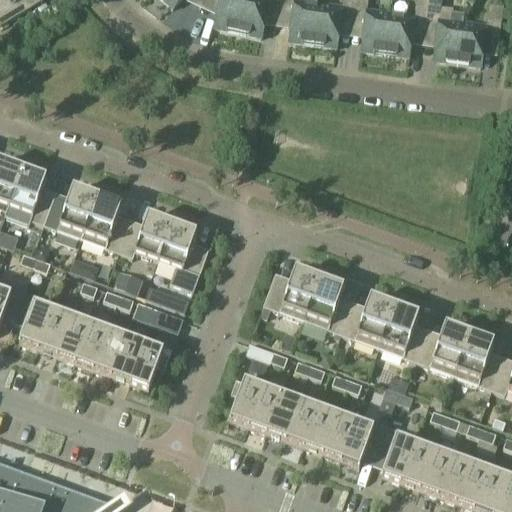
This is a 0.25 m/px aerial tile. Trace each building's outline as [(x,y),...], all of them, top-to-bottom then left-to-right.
[(0,0),(0,29),(27,13),(21,3),(25,0),(0,0)] [(157,0),(172,12),(182,0),(157,0)] [(238,37),(245,0),(215,0),(220,2),(214,32),(238,37)] [(279,13),(280,0),(268,0),(269,0),(267,0),(245,0),(238,37),(260,42),(267,12),(279,13)] [(312,49),(317,8),(294,5),(294,0),(280,0),(279,13),(292,15),(288,46),(312,49)] [(352,23),(354,0),(342,0),(341,11),(317,8),(312,49),(336,52),(340,21),(352,23)] [(384,58),(389,17),(366,14),(367,0),(354,0),(352,23),(364,25),(360,55),(384,58)] [(424,33),(428,0),(426,0),(415,0),(413,20),(389,17),(384,58),(408,62),(412,31),(424,33)] [(456,68),(462,27),(452,25),(453,13),(440,11),(441,2),(428,0),(424,33),(436,34),(432,65),(456,68)] [(462,27),(456,68),(480,71),(484,41),(498,42),(502,10),(488,8),(485,30),(462,27)] [(0,208),(8,211),(21,175),(0,167),(0,208)] [(43,231),(54,201),(41,196),(46,184),(21,175),(8,211),(32,220),(30,226),(43,231)] [(81,245),(97,202),(72,194),(68,206),(54,201),(43,231),(81,245)] [(118,258),(129,229),(116,224),(121,211),(97,202),(81,245),(118,258)] [(158,266),(172,230),(147,221),(143,234),(129,229),(118,258),(132,263),(134,257),(158,266)] [(172,230),(158,266),(175,273),(169,289),(193,298),(207,257),(191,251),(196,239),(172,230)] [(49,234),(46,242),(68,250),(71,242),(49,234)] [(329,234),(329,243),(346,244),(346,234),(329,234)] [(0,258),(0,277),(33,287),(36,275),(11,268),(14,258),(1,254),(0,258)] [(33,274),(37,264),(23,260),(20,269),(33,274)] [(37,264),(33,274),(46,279),(50,269),(37,264)] [(86,268),(81,281),(83,281),(93,285),(98,272),(86,268)] [(303,327),(319,284),(294,275),(290,288),(274,282),(263,312),(303,327)] [(138,301),(144,286),(120,277),(114,292),(138,301)] [(341,340),(352,311),(360,288),(347,283),(343,293),(319,284),(303,327),(341,340)] [(84,288),(80,298),(93,303),(97,293),(84,288)] [(0,329),(2,323),(13,327),(25,297),(25,296),(12,292),(10,297),(0,292),(0,329)] [(37,355),(52,316),(33,310),(36,301),(25,297),(14,327),(25,331),(19,349),(37,355)] [(116,311),(120,301),(106,297),(103,306),(116,311)] [(120,301),(116,311),(129,316),(133,306),(120,301)] [(378,354),(394,312),(369,303),(365,316),(352,311),(341,340),(378,354)] [(153,325),(157,315),(144,310),(140,320),(153,325)] [(263,312),(260,321),(266,323),(269,315),(263,312)] [(416,368),(427,338),(413,334),(418,321),(394,312),(378,354),(416,368)] [(157,315),(153,325),(167,329),(170,320),(157,315)] [(56,363),(71,323),(52,316),(37,355),(56,363)] [(74,369),(89,330),(71,323),(56,363),(74,369)] [(92,376),(107,337),(89,330),(74,369),(92,376)] [(453,382),(469,340),(444,331),(440,343),(427,338),(416,368),(453,382)] [(110,382),(125,343),(107,337),(92,376),(110,382)] [(491,395),(502,366),(489,361),(493,349),(469,340),(453,382),(491,395)] [(130,389),(144,350),(125,343),(110,382),(130,389)] [(144,350),(130,389),(148,396),(156,374),(164,376),(169,361),(162,359),(165,351),(146,344),(144,350)] [(270,368),(274,358),(249,349),(246,359),(270,368)] [(274,358),(270,368),(284,372),(287,363),(274,358)] [(511,396),(511,369),(502,366),(491,395),(504,400),(507,394),(511,396)] [(307,381),(311,372),(298,367),(294,377),(307,381)] [(311,372),(307,381),(321,386),(324,377),(311,372)] [(345,395),(348,386),(335,381),(331,390),(345,395)] [(261,398),(262,394),(243,387),(243,388),(236,386),(230,401),(237,404),(229,426),(248,433),(261,398)] [(348,386),(345,395),(358,400),(361,390),(348,386)] [(396,407),(399,398),(386,393),(383,403),(396,407)] [(266,440),(280,400),(262,394),(261,398),(248,433),(266,440)] [(399,398),(396,407),(408,412),(412,403),(399,398)] [(298,411),(299,407),(280,400),(266,440),(285,447),(298,411)] [(303,453),(317,414),(299,407),(298,411),(285,447),(303,453)] [(335,424),(336,421),(317,414),(303,453),(322,460),(335,424)] [(443,431),(446,422),(433,417),(429,426),(443,431)] [(340,467),(354,428),(336,421),(335,424),(322,460),(340,467)] [(446,422),(443,431),(456,436),(459,426),(446,422)] [(373,470),(387,432),(375,428),(373,435),(354,428),(340,467),(358,474),(361,466),(373,470)] [(479,444),(482,435),(469,430),(466,439),(479,444)] [(400,489),(414,450),(395,443),(398,436),(387,432),(373,470),(384,474),(381,482),(400,489)] [(482,435),(479,444),(492,449),(495,440),(482,435)] [(511,456),(511,445),(506,444),(503,453),(511,456)] [(419,496),(433,457),(414,450),(400,489),(419,496)] [(437,503),(451,464),(433,457),(419,496),(437,503)] [(455,509),(469,470),(451,464),(437,503),(455,509)] [(109,511),(112,511),(0,469),(0,511),(109,511)] [(462,511),(474,511),(487,477),(469,470),(455,509),(462,511)] [(495,511),(506,484),(487,477),(474,511),(495,511)] [(511,511),(511,485),(506,484),(495,511),(511,511)]
